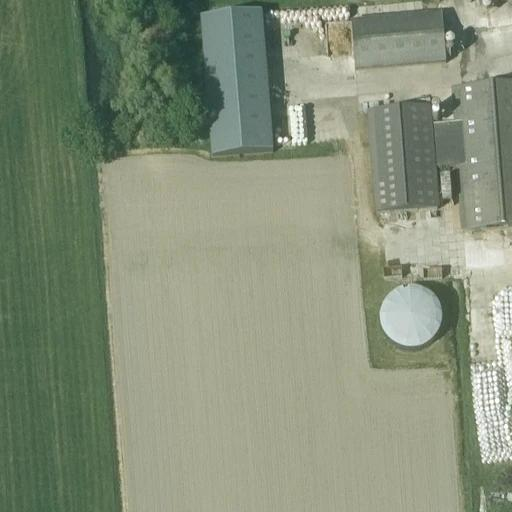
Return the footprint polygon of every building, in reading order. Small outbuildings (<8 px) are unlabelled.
[(262,14),(200,19),(211,159),(273,154),(262,14)] [(442,15),(352,22),(356,72),(446,64),(442,15)] [(368,113),(376,214),(439,210),(436,170),(458,169),(463,233),(511,228),(511,85),(451,90),(454,125),(432,127),(430,108),(368,113)] [(395,292),(396,347),(450,346),(448,291),(395,292)] [(480,322),(487,344),(511,335),(511,332),(506,313),(480,322)]
